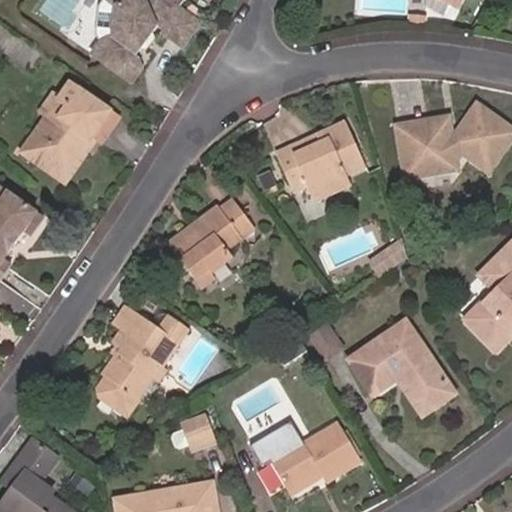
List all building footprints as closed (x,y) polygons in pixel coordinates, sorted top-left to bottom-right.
[(175,5),(178,0),(100,0),(94,9),(93,34),(98,40),(89,55),(129,83),(140,70),(135,56),(156,26),(161,29),(159,32),(181,47),(199,23),(175,5)] [(407,15),(407,27),(427,27),(427,15),(407,15)] [(100,144),(118,119),(69,85),(59,99),(52,94),(39,113),(46,118),(31,138),(21,153),(31,160),(66,184),(87,153),(96,140),(100,144)] [(488,172),(511,136),(511,132),(478,107),(458,135),(450,136),(447,120),(398,130),(405,171),(413,177),(449,172),(462,153),(488,172)] [(365,166),(346,125),(318,138),(291,149),(277,156),(293,191),(306,185),(314,203),(351,186),(346,175),(365,166)] [(0,282),(12,265),(5,261),(24,234),(32,238),(45,219),(2,187),(0,187),(0,282)] [(254,229),(234,201),(221,211),(219,208),(169,245),(194,279),(202,291),(222,276),(218,269),(233,257),(227,248),(254,229)] [(393,269),(408,260),(402,241),(371,261),(381,277),(393,269)] [(511,245),(477,279),(493,296),(484,304),(482,303),(462,322),(494,354),(511,336),(511,245)] [(160,332),(128,309),(116,327),(124,332),(114,346),(118,349),(113,355),(118,359),(103,379),(107,382),(100,392),(103,402),(129,420),(139,403),(135,400),(145,384),(154,381),(159,385),(168,373),(163,369),(189,333),(170,319),(160,332)] [(455,395),(406,323),(349,361),(372,397),(396,381),(421,417),(428,413),(455,395)] [(324,361),(343,349),(326,326),(309,337),(324,361)] [(192,452),(218,444),(208,418),(184,426),(185,432),(190,446),(192,452)] [(323,484),(358,462),(339,430),(307,451),(304,446),(290,453),(281,440),(253,457),(262,470),(267,467),(287,499),(320,478),(323,484)] [(190,446),(185,432),(176,435),(174,438),(177,447),(180,449),(190,446)] [(59,459),(35,441),(11,473),(2,484),(10,489),(12,491),(0,507),(0,511),(73,511),(51,495),(54,492),(42,482),(59,459)] [(92,483),(79,474),(71,484),(84,493),(92,483)] [(217,511),(212,485),(117,502),(118,511),(217,511)]
